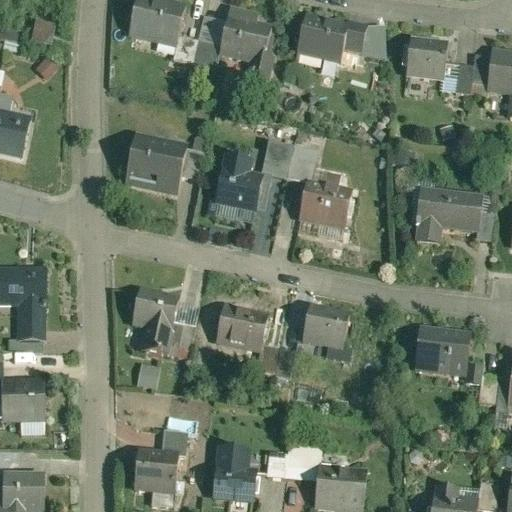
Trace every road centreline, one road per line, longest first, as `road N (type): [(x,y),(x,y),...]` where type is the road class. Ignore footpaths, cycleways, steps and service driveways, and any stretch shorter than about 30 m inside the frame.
road 1 (residential): [(97,234),(395,298),(511,313)]
road 2 (residential): [(97,234),(105,511)]
road 3 (residential): [(89,0),(84,69),(97,234)]
road 4 (residential): [(369,0),(511,19)]
